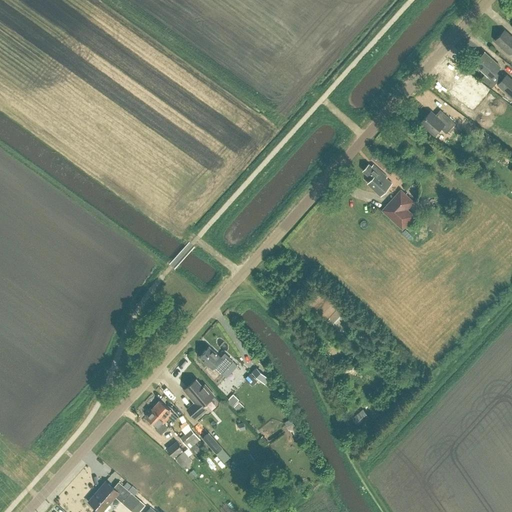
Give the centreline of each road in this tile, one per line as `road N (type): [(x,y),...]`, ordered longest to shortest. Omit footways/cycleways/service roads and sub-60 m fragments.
road 1 (unclassified): [(24,511),(488,0)]
road 2 (track): [(511,300),(354,471),(302,353),(242,274),(195,239)]
